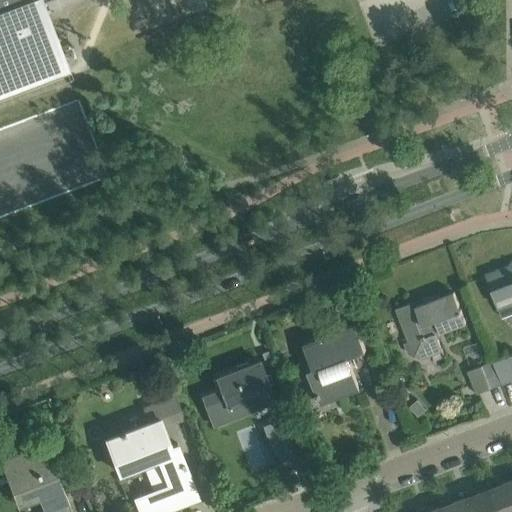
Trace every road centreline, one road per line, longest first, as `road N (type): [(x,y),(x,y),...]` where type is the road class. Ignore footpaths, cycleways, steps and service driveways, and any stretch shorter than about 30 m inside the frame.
road 1 (tertiary): [(511,141),(0,336)]
road 2 (tertiary): [(0,369),(511,175)]
road 3 (residential): [(351,489),(511,428)]
